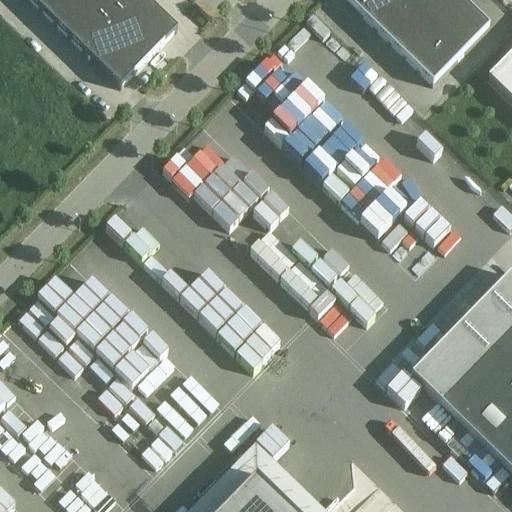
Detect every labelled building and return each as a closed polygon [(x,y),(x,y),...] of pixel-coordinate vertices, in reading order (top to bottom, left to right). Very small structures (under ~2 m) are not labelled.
[(51,0),(26,0),(39,13),(51,0)] [(54,27),(79,0),(51,0),(39,13),(54,27)] [(96,12),(83,0),(79,0),(54,27),(68,41),(96,12)] [(107,0),(83,0),(96,12),(107,0)] [(107,0),(96,12),(113,29),(141,0),(107,0)] [(176,34),(141,0),(113,29),(148,62),(176,34)] [(374,33),(402,3),(398,0),(348,0),(344,4),(374,33)] [(405,0),(402,3),(416,17),(424,24),(447,0),(405,0)] [(457,0),(447,0),(424,24),(431,31),(445,45),(474,16),(457,0)] [(388,47),(416,17),(402,3),(374,33),(388,47)] [(113,29),(96,12),(68,41),(85,58),(113,29)] [(489,31),(474,16),(445,45),(460,60),(489,31)] [(402,61),(431,31),(424,24),(416,17),(388,47),(402,61)] [(85,58),(120,91),(148,62),(113,29),(85,58)] [(417,74),(445,45),(431,31),(402,61),(417,74)] [(432,89),(460,60),(445,45),(417,74),(432,89)] [(511,107),(511,57),(487,83),(511,107)] [(511,334),(439,409),(511,480),(511,334)] [(284,511),(255,483),(226,511),(284,511)]
